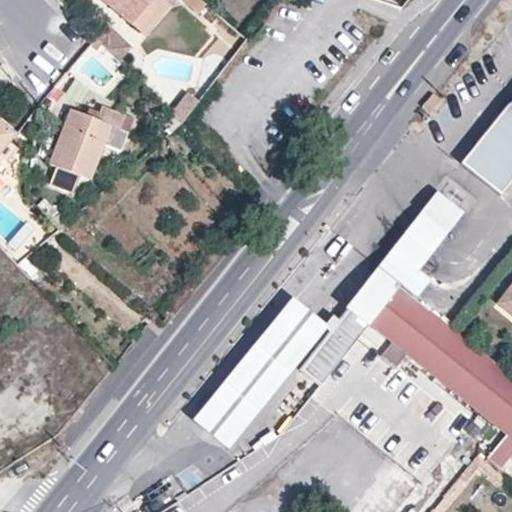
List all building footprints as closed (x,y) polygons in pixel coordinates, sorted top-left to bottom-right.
[(101,0),(144,34),(171,2),(167,0),(101,0)] [(109,24),(94,37),(117,61),(131,47),(109,24)] [(185,91),(168,113),(179,125),(198,100),(185,91)] [(428,113),(439,100),(430,93),(419,106),(428,113)] [(511,95),(459,161),(498,192),(511,175),(511,95)] [(94,119),(71,110),(49,164),(56,167),(50,183),(73,192),(79,175),(88,179),(102,144),(110,125),(118,129),(123,116),(100,106),(94,119)] [(131,119),(123,116),(118,129),(110,125),(102,144),(117,150),(131,119)] [(0,150),(13,134),(0,123),(0,150)] [(438,254),(466,216),(439,196),(411,234),(438,254)] [(411,234),(398,251),(423,272),(438,254),(411,234)] [(388,264),(381,273),(416,301),(423,291),(432,279),(423,272),(398,251),(388,264)] [(319,388),(370,325),(392,343),(397,347),(427,310),(416,301),(381,273),(359,299),(300,373),(319,388)] [(0,427),(73,360),(2,284),(0,286),(0,427)] [(511,286),(498,304),(511,316),(511,286)] [(311,311),(293,297),(194,422),(211,435),(229,449),(328,324),(311,311)] [(463,312),(457,307),(427,310),(449,329),(463,312)] [(511,378),(449,329),(427,310),(397,347),(407,355),(430,372),(506,434),(511,438),(511,378)] [(397,347),(392,343),(381,357),(396,369),(407,355),(397,347)] [(501,470),(511,456),(511,438),(506,434),(486,458),(501,470)] [(500,485),(505,479),(477,455),(459,476),(468,484),(480,468),(500,485)] [(163,511),(179,502),(174,497),(150,511),(163,511)]
